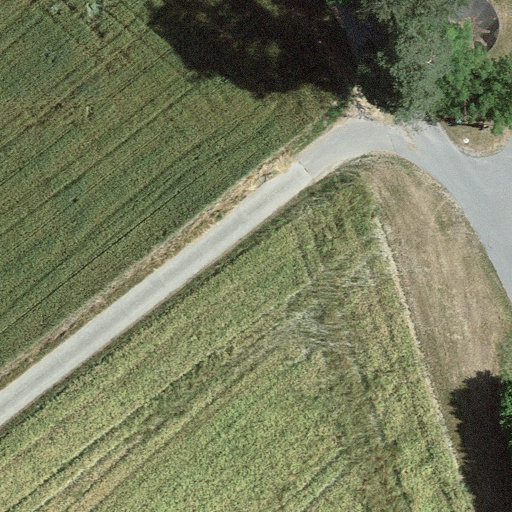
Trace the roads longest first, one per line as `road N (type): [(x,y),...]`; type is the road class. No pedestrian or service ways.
road 1 (track): [(408,117),(238,220),(0,406)]
road 2 (track): [(486,207),(408,117),(337,0)]
